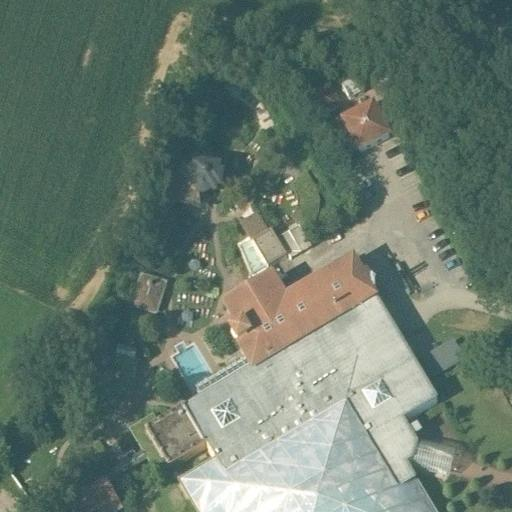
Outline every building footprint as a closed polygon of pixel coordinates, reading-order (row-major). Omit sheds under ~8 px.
[(356,81),(342,89),(349,103),(363,95),(356,81)] [(326,85),(306,95),(316,115),(336,105),(326,85)] [(370,102),(339,118),(355,148),(385,132),(370,102)] [(184,174),(182,186),(191,188),(190,194),(175,191),(171,207),(201,215),(202,201),(205,201),(210,199),(210,197),(216,198),(216,192),(220,193),(222,180),(219,179),(219,173),(194,169),(194,175),(184,174)] [(300,185),(294,191),(295,193),(299,199),(301,206),(300,214),(296,222),(308,232),(314,221),(315,219),(317,205),(315,198),(313,191),(305,180),(300,185)] [(282,260),(254,213),(239,223),(269,272),(284,263),(282,260)] [(248,368),(372,296),(346,252),(280,292),(289,307),(240,337),(232,341),(248,368)] [(236,292),(219,302),(240,337),(289,307),(280,292),(269,272),(236,292)] [(154,317),(165,284),(138,276),(127,308),(154,317)] [(180,408),(207,452),(216,467),(220,474),(341,401),(393,488),(410,478),(406,472),(412,469),(414,459),(417,450),(413,445),(421,440),(416,432),(408,437),(403,428),(437,407),(372,296),(248,368),(212,390),(208,382),(196,390),(200,397),(189,403),(180,408)] [(421,356),(435,378),(465,359),(451,337),(421,356)] [(116,346),(114,355),(133,360),(135,350),(116,346)] [(130,367),(114,363),(105,398),(128,404),(132,385),(126,383),(130,367)] [(430,511),(410,478),(393,488),(341,401),(220,474),(216,467),(199,478),(199,477),(180,488),(191,507),(194,511),(430,511)] [(207,452),(180,408),(166,417),(153,425),(142,431),(163,465),(168,475),(207,452)] [(148,415),(127,428),(141,451),(147,461),(153,471),(163,465),(142,431),(153,425),(148,415)] [(96,441),(80,450),(93,473),(109,464),(96,441)] [(141,451),(106,472),(112,482),(147,461),(141,451)] [(47,511),(115,511),(115,510),(98,481),(77,493),(47,510),(47,511)]
